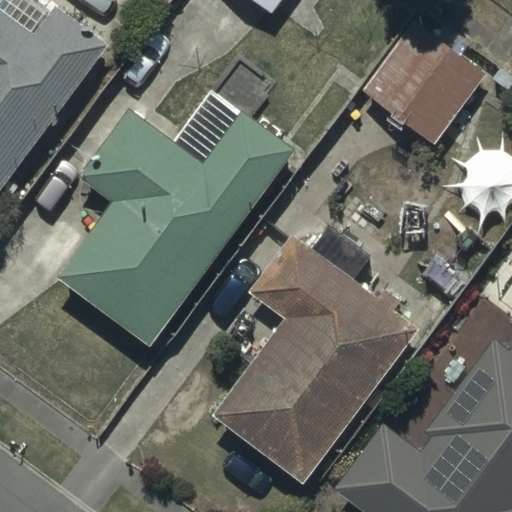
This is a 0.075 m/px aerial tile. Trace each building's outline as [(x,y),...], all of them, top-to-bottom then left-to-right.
[(0,0),(0,180),(107,38),(57,0),(56,0),(49,10),(35,0),(0,0)] [(276,0),(258,0),(270,9),(276,0)] [(483,67),(413,16),(362,85),(432,137),(483,67)] [(150,337),(292,142),(242,105),(240,107),(212,87),(176,138),(129,104),(80,170),(113,194),(57,270),(150,337)] [(329,218),(309,245),(291,231),(251,285),(285,310),(212,409),(303,477),(416,323),(352,277),(372,250),(329,218)] [(511,511),(511,338),(508,344),(491,331),(410,440),(382,420),(335,483),(373,511),(511,511)]
